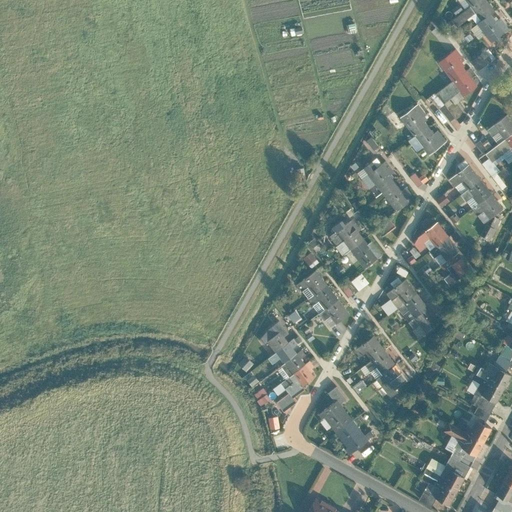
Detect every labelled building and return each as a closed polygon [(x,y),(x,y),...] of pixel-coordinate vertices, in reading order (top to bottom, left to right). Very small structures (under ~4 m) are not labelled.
[(486,0),(476,0),(469,6),(451,20),(456,26),(474,13),(480,20),(490,13),(494,10),(486,0)] [(480,20),(476,24),(490,42),(508,28),(500,17),(496,21),(490,13),(480,20)] [(438,62),(452,81),(465,71),(463,67),(465,66),(462,62),(464,60),(456,48),(438,62)] [(478,69),(496,58),(489,48),(472,59),(478,69)] [(476,85),(465,71),(452,81),(435,93),(443,104),(459,91),(463,96),(476,85)] [(399,118),(413,136),(427,126),(421,118),(426,114),(417,104),(399,118)] [(511,132),(511,122),(506,115),(487,130),(498,144),(511,132)] [(427,126),(413,136),(427,154),(446,140),(437,130),(433,133),(427,126)] [(511,132),(498,144),(485,154),(491,162),(510,148),(511,150),(511,132)] [(482,142),(487,149),(488,150),(493,146),(492,145),(487,138),(482,142)] [(480,139),(475,143),(482,152),(487,149),(482,142),(480,139)] [(362,168),(381,193),(395,183),(389,175),(394,172),(385,160),(376,167),(371,161),(362,168)] [(480,179),(469,164),(448,179),(454,187),(460,183),(466,190),(480,179)] [(416,171),(411,175),(420,186),(430,177),(425,172),(420,176),(416,171)] [(480,179),(466,190),(460,195),(465,201),(472,197),(477,204),(491,194),(480,179)] [(395,183),(381,193),(395,211),(414,197),(405,187),(401,190),(395,183)] [(437,198),(442,206),(452,200),(446,192),(437,198)] [(477,204),(472,209),(477,215),(483,211),(489,219),(503,209),(491,194),(477,204)] [(375,225),(383,236),(397,225),(390,215),(375,225)] [(490,226),(496,229),(501,219),(495,216),(490,226)] [(349,250),(363,239),(357,232),(361,228),(353,218),(335,232),(349,250)] [(428,239),(434,247),(448,237),(437,222),(423,233),(417,237),(413,245),(419,252),(425,247),(423,243),(428,239)] [(486,223),(480,235),(490,240),(496,229),(490,226),(486,223)] [(448,237),(434,247),(429,251),(434,258),(439,254),(445,261),(459,251),(448,237)] [(363,239),(349,250),(363,269),(382,255),(371,241),(367,244),(363,239)] [(312,251),(304,257),(311,265),(318,259),(312,251)] [(445,261),(440,266),(445,272),(447,270),(450,274),(443,279),(449,287),(473,268),(459,251),(445,261)] [(315,270),(296,285),(301,292),(306,288),(312,295),(326,285),(315,270)] [(352,279),(359,289),(371,281),(364,271),(352,279)] [(418,292),(406,277),(387,292),(392,298),(397,294),(404,302),(418,292)] [(326,285),(312,295),(307,299),(312,306),(317,302),(323,310),(337,299),(326,285)] [(418,292),(404,302),(397,307),(403,313),(409,308),(415,316),(429,306),(418,292)] [(323,310),(317,314),(323,321),(329,317),(335,325),(349,314),(337,299),(323,310)] [(277,306),(266,314),(272,321),(283,313),(277,306)] [(415,316),(409,322),(414,328),(420,323),(426,331),(440,320),(429,306),(415,316)] [(266,343),(274,354),(287,343),(283,338),(288,334),(278,322),(267,330),(258,341),(262,346),(266,343)] [(374,334),(354,349),(360,356),(366,351),(372,359),(386,348),(374,334)] [(292,339),(287,343),(274,354),(283,365),(296,354),(291,349),(296,344),(292,339)] [(500,353),(511,359),(511,357),(511,345),(509,344),(507,342),(500,353)] [(386,348),(372,359),(366,363),(371,370),(377,365),(384,373),(397,363),(386,348)] [(301,350),(296,354),(283,365),(279,367),(288,378),(304,365),(299,359),(305,355),(301,350)] [(511,359),(500,353),(495,364),(505,369),(511,359)] [(239,363),(248,371),(255,362),(246,355),(239,363)] [(304,365),(288,378),(292,383),(283,390),(287,394),(275,403),(282,413),(295,403),(292,399),(303,390),(300,387),(313,376),(308,370),(313,366),(309,361),(304,365)] [(477,364),(474,370),(506,386),(511,374),(511,372),(505,369),(495,364),(492,362),(487,372),(482,369),(483,367),(477,364)] [(384,373),(377,378),(391,396),(398,391),(395,387),(409,377),(397,363),(384,373)] [(497,401),(506,386),(474,370),(471,377),(481,381),(476,390),(497,401)] [(359,392),(367,386),(363,379),(354,384),(359,392)] [(325,416),(337,432),(354,418),(341,401),(347,397),(337,384),(329,391),(335,400),(319,413),(323,417),(325,416)] [(265,387),(254,394),(262,405),(273,398),(265,387)] [(491,411),(497,401),(476,390),(471,400),(479,404),(478,405),(491,411)] [(491,411),(478,405),(474,413),(487,419),(491,411)] [(279,415),(270,416),(271,429),(281,427),(279,415)] [(366,433),(354,418),(337,432),(348,446),(346,448),(349,453),(375,433),(371,429),(366,433)] [(464,429),(485,441),(493,427),(478,419),(473,427),(467,424),(464,429)] [(464,429),(449,421),(444,430),(460,438),(466,441),(463,446),(478,454),(485,441),(464,429)] [(451,454),(471,465),(478,454),(463,446),(466,441),(460,438),(451,454)] [(451,468),(465,477),(471,465),(451,454),(441,473),(447,476),(451,468)] [(511,466),(510,465),(503,479),(511,483),(511,466)] [(423,472),(458,490),(465,477),(451,468),(447,476),(441,473),(427,466),(423,472)] [(451,503),(458,490),(423,472),(420,478),(428,482),(424,489),(437,496),(451,503)] [(511,483),(503,479),(495,492),(511,501),(511,483)] [(437,496),(424,489),(420,498),(432,504),(437,496)] [(324,511),(329,503),(317,496),(308,511),(324,511)] [(341,511),(342,511),(329,503),(324,511),(341,511)]
